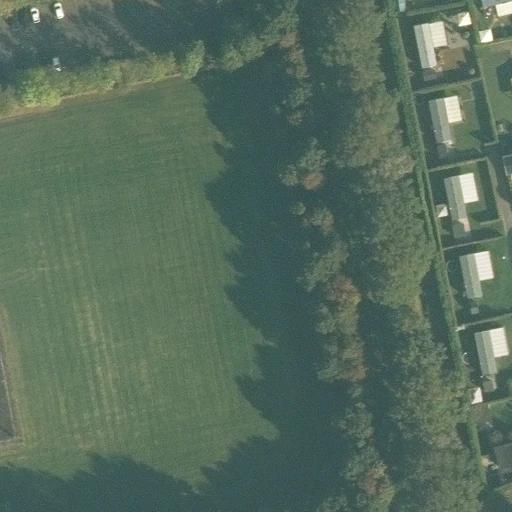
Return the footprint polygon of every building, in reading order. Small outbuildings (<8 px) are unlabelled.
[(511,0),(477,0),(480,10),(493,8),(494,17),(511,13),(511,0)] [(431,36),(445,33),(442,20),(411,26),(418,69),(436,66),(431,36)] [(452,140),(449,122),(460,120),(455,95),(426,101),(434,144),(452,140)] [(463,204),(477,200),(469,172),(440,179),(451,221),(467,217),(463,204)] [(482,295),(478,281),(491,278),(484,249),(455,257),(465,299),(482,295)] [(496,372),(493,357),(506,354),(499,326),(470,333),(480,376),(496,372)] [(484,406),(471,409),(473,423),(487,420),(484,406)] [(511,441),(490,447),(497,470),(511,465),(511,441)]
